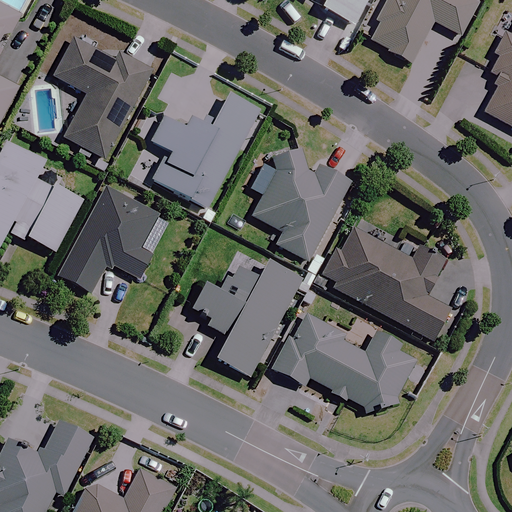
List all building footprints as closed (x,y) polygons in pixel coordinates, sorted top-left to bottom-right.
[(298,0),(318,10),(316,13),(349,30),(364,0),(298,0)] [(385,0),(377,17),(382,19),(371,41),(388,50),(387,51),(412,64),(434,23),(461,37),(479,2),(475,0),(385,0)] [(0,50),(17,19),(0,10),(0,116),(15,89),(0,81),(0,50)] [(506,32),(495,53),(500,57),(490,76),(499,81),(482,113),(511,129),(511,29),(510,34),(506,32)] [(109,62),(71,42),(50,81),(81,97),(58,140),(100,163),(147,75),(112,56),(109,62)] [(261,114),(229,98),(212,131),(192,120),(187,129),(168,120),(156,144),(172,153),(157,182),(211,210),(261,114)] [(76,206),(32,183),(41,165),(1,145),(0,146),(0,245),(3,239),(20,248),(22,243),(50,258),(76,206)] [(307,173),(299,149),(270,159),(274,172),(250,215),(281,232),(276,246),(306,262),(349,183),(318,166),(314,174),(309,171),(307,173)] [(155,219),(101,190),(54,280),(88,298),(103,269),(134,285),(149,255),(139,250),(155,219)] [(397,255),(348,228),(318,284),(430,344),(448,311),(424,298),(443,263),(404,242),(397,255)] [(301,281),(268,263),(259,280),(239,269),(231,284),(238,288),(232,299),(203,284),(190,310),(209,320),(206,327),(227,338),(216,359),(252,378),(301,281)] [(304,383),(354,410),(357,418),(397,408),(393,400),(413,363),(396,354),(398,350),(371,335),(360,355),(340,344),(343,338),(302,316),(288,341),(285,340),(267,373),(300,391),(304,383)] [(0,511),(42,511),(51,495),(59,499),(87,441),(52,424),(42,446),(36,443),(25,466),(12,459),(0,453),(0,511)] [(160,511),(171,491),(134,472),(118,503),(85,485),(70,511),(160,511)]
